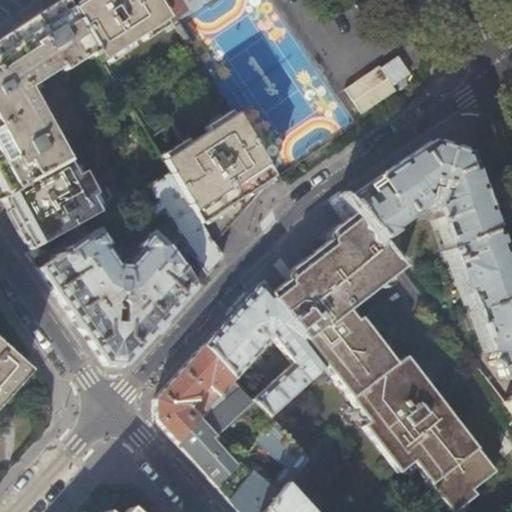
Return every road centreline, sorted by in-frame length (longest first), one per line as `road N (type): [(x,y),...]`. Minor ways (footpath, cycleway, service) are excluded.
road 1 (residential): [(111,407),(298,207),(496,78)]
road 2 (residential): [(0,252),(111,407)]
road 3 (residential): [(111,407),(206,511)]
road 4 (residential): [(17,511),(111,407)]
